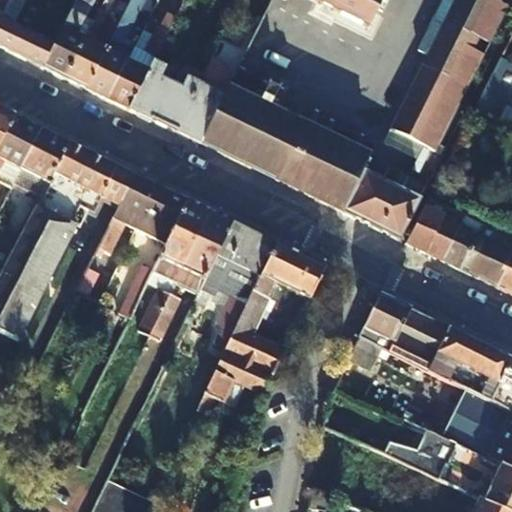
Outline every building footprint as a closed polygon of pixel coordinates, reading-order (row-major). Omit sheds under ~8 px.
[(0,0),(0,48),(22,59),(34,34),(30,32),(45,0),(27,0),(15,24),(8,21),(10,18),(2,13),(7,0),(0,0)] [(27,0),(7,0),(2,13),(10,18),(8,21),(15,24),(27,0)] [(83,37),(93,19),(82,14),(89,0),(74,0),(52,42),(39,67),(62,78),(83,37)] [(104,99),(126,57),(114,51),(140,0),(127,0),(127,1),(116,23),(83,88),(104,99)] [(314,0),(366,26),(378,0),(314,0)] [(422,143),(435,149),(509,0),(444,0),(448,11),(440,26),(426,31),(417,49),(427,53),(422,63),(426,65),(394,129),(422,143)] [(83,37),(62,78),(83,88),(116,23),(104,17),(91,41),(83,37)] [(143,50),(154,55),(159,43),(166,29),(156,24),(143,50)] [(52,42),(34,34),(22,59),(39,67),(52,42)] [(126,57),(104,99),(126,110),(147,68),(126,57)] [(511,64),(497,57),(480,90),(511,106),(511,64)] [(175,134),(199,85),(184,77),(179,88),(156,76),(161,66),(150,61),(147,68),(126,110),(175,134)] [(227,86),(231,78),(208,67),(208,68),(199,85),(175,134),(196,144),(199,145),(199,144),(227,86)] [(269,84),(263,95),(273,100),(279,89),(269,84)] [(233,160),(273,179),(340,212),(361,171),(363,169),(369,157),(227,86),(199,144),(233,160)] [(0,140),(13,117),(0,110),(0,140)] [(13,117),(0,140),(0,170),(5,161),(13,165),(7,179),(13,182),(41,130),(13,117)] [(41,130),(13,182),(13,184),(40,197),(67,143),(41,130)] [(0,275),(0,332),(18,341),(74,223),(70,221),(75,211),(67,206),(69,202),(92,213),(101,198),(118,207),(134,176),(67,143),(40,197),(33,209),(0,275)] [(420,146),(409,168),(415,171),(426,149),(420,146)] [(380,180),(359,221),(377,231),(406,174),(388,165),(381,178),(380,180)] [(340,212),(359,221),(380,180),(381,178),(363,169),(361,171),(340,212)] [(406,174),(377,231),(397,240),(424,184),(406,174)] [(118,207),(94,254),(100,257),(103,250),(109,253),(123,224),(129,228),(136,214),(139,214),(151,188),(153,185),(134,176),(118,207)] [(186,201),(153,185),(151,188),(139,214),(136,214),(129,228),(134,230),(165,245),(186,201)] [(153,270),(152,272),(167,280),(162,291),(156,288),(136,331),(147,336),(207,211),(186,201),(165,245),(153,270)] [(403,242),(421,252),(441,215),(421,206),(403,242)] [(207,211),(147,336),(159,341),(178,299),(174,296),(179,286),(196,294),(231,223),(207,211)] [(441,215),(421,252),(438,260),(457,223),(441,215)] [(196,294),(175,339),(190,346),(201,324),(197,321),(226,262),(259,279),(275,245),(231,223),(196,294)] [(438,260),(457,269),(475,232),(457,223),(438,260)] [(457,269),(474,278),(492,240),(475,232),(457,269)] [(474,278),(493,286),(511,250),(492,240),(474,278)] [(270,375),(282,349),(254,335),(277,284),(309,299),(324,269),(275,245),(259,279),(218,365),(196,410),(207,415),(215,398),(223,402),(234,383),(263,396),(270,375)] [(493,286),(510,295),(511,291),(511,249),(511,250),(493,286)] [(130,317),(152,272),(153,270),(141,264),(118,312),(130,317)] [(374,347),(388,354),(398,333),(408,311),(377,296),(362,329),(377,337),(374,347)] [(408,311),(398,333),(411,338),(421,318),(408,311)] [(388,354),(446,382),(456,364),(470,372),(466,382),(489,394),(508,360),(421,318),(411,338),(398,333),(388,354)] [(486,402),(511,414),(511,361),(508,360),(489,394),(486,402)] [(357,421),(367,402),(335,387),(326,407),(357,421)] [(472,396),(450,442),(485,459),(498,465),(511,471),(511,414),(486,402),(472,396)] [(511,511),(511,471),(498,465),(490,480),(467,469),(463,474),(425,456),(416,471),(470,497),(501,511),(511,511)] [(501,511),(470,497),(461,511),(452,511),(439,506),(434,511),(421,511),(403,503),(398,510),(379,501),(373,511),(501,511)]
